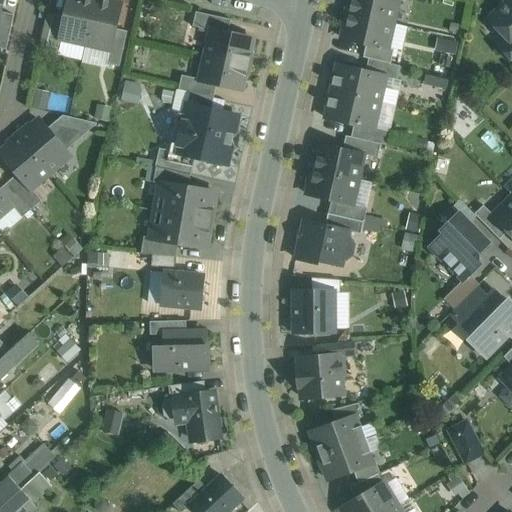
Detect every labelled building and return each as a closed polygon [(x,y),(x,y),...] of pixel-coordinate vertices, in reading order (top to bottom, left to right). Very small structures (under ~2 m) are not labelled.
[(95,0),(68,0),(65,17),(60,39),(85,45),(95,0)] [(121,3),(106,0),(95,0),(85,45),(111,51),(121,3)] [(351,0),(349,14),(392,23),(396,0),(351,0)] [(511,0),(509,0),(492,17),(502,27),(502,33),(510,41),(511,42),(511,0)] [(14,15),(1,12),(0,14),(0,48),(6,50),(14,15)] [(231,20),(196,12),(193,27),(211,31),(212,30),(228,33),(231,20)] [(392,23),(349,14),(343,39),(366,44),(386,48),(392,23)] [(65,17),(53,15),(46,46),(58,49),(60,39),(65,17)] [(228,33),(212,30),(211,31),(206,55),(249,65),(252,52),(250,51),(253,39),(228,33)] [(511,42),(510,41),(502,48),(511,57),(511,42)] [(386,48),(366,44),(363,58),(369,59),(391,64),(394,50),(386,48)] [(249,65),(206,55),(200,80),(200,81),(217,85),(241,90),(244,77),(246,78),(249,65)] [(391,64),(369,59),(366,72),(386,76),(386,77),(397,80),(400,66),(391,64)] [(366,72),(337,65),(331,92),(380,103),(386,77),(386,76),(366,72)] [(217,85),(200,81),(200,80),(182,75),(179,90),(190,93),(214,98),(217,85)] [(140,102),(142,83),(125,81),(123,100),(140,102)] [(380,103),(331,92),(325,118),(354,125),(374,129),(374,128),(380,103)] [(214,98),(190,93),(188,104),(211,110),(214,98)] [(175,130),(232,143),(238,116),(211,110),(188,104),(187,104),(185,114),(179,113),(175,130)] [(97,123),(63,115),(47,129),(66,151),(97,123)] [(47,129),(40,120),(20,137),(50,172),(70,155),(66,151),(47,129)] [(374,129),(354,125),(351,137),(381,144),(386,145),(389,131),(374,128),(374,129)] [(232,143),(175,130),(170,151),(170,152),(194,157),(227,165),(232,143)] [(351,137),(346,136),(343,149),(362,154),(378,158),(381,144),(351,137)] [(50,172),(20,137),(1,154),(18,174),(30,189),(31,188),(50,172)] [(343,149),(319,144),(314,170),(357,179),(362,154),(343,149)] [(194,157),(170,152),(170,151),(159,148),(155,167),(156,167),(190,175),(194,157)] [(190,175),(156,167),(153,183),(160,184),(161,183),(188,188),(190,175)] [(357,179),(314,170),(308,195),(331,200),(351,205),(351,204),(357,179)] [(30,189),(18,174),(8,182),(32,209),(42,201),(31,188),(30,189)] [(32,209),(8,182),(0,189),(0,190),(12,205),(11,205),(22,217),(32,209)] [(188,188),(161,183),(160,184),(156,211),(211,220),(216,193),(188,188)] [(0,190),(0,214),(11,205),(12,205),(0,190)] [(511,195),(501,206),(504,209),(495,217),(508,231),(511,234),(511,195)] [(351,205),(331,200),(328,214),(364,222),(367,208),(351,204),(351,205)] [(508,231),(495,217),(483,205),(475,214),(500,240),(508,231)] [(211,220),(156,211),(151,237),(151,238),(179,243),(206,248),(211,220)] [(328,214),(325,225),(349,231),(349,232),(361,235),(364,222),(328,214)] [(444,233),(477,268),(480,265),(478,262),(478,255),(488,245),(458,214),(441,230),(444,233)] [(365,229),(384,231),(385,218),(367,216),(365,229)] [(325,225),(304,221),(296,259),(316,263),(317,260),(342,266),(343,260),(345,260),(352,255),(354,245),(350,238),(348,237),(349,232),(349,231),(325,225)] [(477,268),(444,233),(431,246),(463,280),(464,281),(470,275),(477,268)] [(179,243),(151,238),(151,237),(144,236),(141,253),(176,257),(179,243)] [(176,257),(152,255),(151,267),(175,269),(176,257)] [(204,276),(164,272),(161,305),(201,309),(204,276)] [(464,281),(463,280),(443,299),(454,310),(479,285),(470,275),(464,281)] [(340,280),(312,278),(312,290),(313,290),(313,292),(335,292),(335,293),(340,293),(340,280)] [(454,310),(451,313),(462,324),(487,299),(477,288),(480,285),(479,285),(454,310)] [(313,292),(313,290),(312,290),(293,290),(294,334),(314,334),(314,332),(335,332),(335,293),(335,292),(313,292)] [(506,303),(494,292),(487,299),(462,324),(474,336),(470,340),(486,357),(511,331),(511,303),(509,300),(506,303)] [(61,303),(35,327),(45,337),(71,313),(61,303)] [(186,321),(150,322),(150,335),(164,334),(164,333),(186,333),(186,321)] [(445,336),(459,347),(470,333),(457,322),(445,336)] [(0,358),(0,377),(39,343),(29,332),(0,358)] [(186,333),(164,333),(164,334),(165,348),(155,348),(155,370),(209,368),(209,347),(207,347),(206,332),(186,333)] [(71,338),(59,350),(68,360),(80,349),(71,338)] [(351,342),(316,345),(317,357),(341,355),(341,356),(353,355),(351,342)] [(317,357),(299,359),(300,371),(297,372),(297,374),(300,374),(301,383),(298,383),(298,386),(301,385),(302,398),(342,394),(341,377),(343,377),(341,356),(341,355),(317,357)] [(511,367),(502,378),(511,387),(511,367)] [(69,377),(49,402),(61,412),(81,386),(69,377)] [(204,381),(169,386),(170,399),(206,394),(204,381)] [(3,393),(0,395),(0,414),(3,419),(16,407),(3,393)] [(170,399),(166,400),(162,404),(164,416),(169,419),(177,418),(178,422),(190,420),(192,440),(220,436),(214,393),(206,394),(170,399)] [(359,403),(332,410),(336,423),(355,416),(355,417),(363,414),(359,403)] [(336,423),(311,432),(320,456),(366,439),(361,426),(359,427),(355,417),(355,416),(336,423)] [(467,422),(449,431),(466,463),(483,454),(467,422)] [(366,439),(320,456),(328,480),(353,471),(372,464),(372,463),(368,453),(371,452),(366,439)] [(372,464),(353,471),(358,484),(378,474),(380,473),(376,462),(372,463),(372,464)] [(24,466),(4,485),(6,487),(14,496),(20,491),(34,477),(24,466)] [(358,484),(349,488),(356,498),(362,494),(364,496),(384,484),(378,474),(358,484)] [(229,511),(243,499),(221,475),(207,488),(191,503),(192,504),(199,511),(229,511)] [(199,480),(173,504),(180,511),(183,511),(192,504),(191,503),(207,488),(199,480)] [(384,484),(364,496),(362,494),(356,498),(348,503),(345,511),(387,511),(397,506),(384,484)] [(0,509),(14,496),(6,487),(0,492),(0,509)] [(14,496),(0,509),(0,511),(16,511),(29,500),(20,491),(14,496)]
